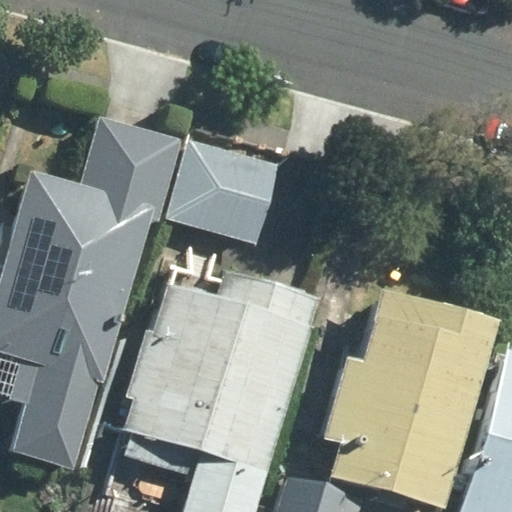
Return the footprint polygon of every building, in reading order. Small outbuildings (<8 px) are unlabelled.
[(150,227),(172,145),(163,143),(153,140),(93,122),(72,195),(25,180),(0,271),(0,356),(16,361),(4,405),(21,410),(8,455),(67,471),(92,383),(96,383),(141,224),(150,227)] [(190,141),(168,222),(256,245),(279,166),(190,141)] [(262,511),(319,306),(227,280),(219,307),(173,294),(159,341),(148,338),(130,401),(136,403),(129,434),(137,436),(129,461),(200,480),(191,511),(262,511)] [(435,509),(486,326),(372,296),(365,321),(370,323),(357,367),(338,362),(315,443),(330,448),(322,477),(368,490),(364,505),(392,511),(396,511),(400,500),(435,509)] [(511,511),(511,357),(502,355),(458,511),(511,511)] [(359,511),(362,503),(287,483),(278,511),(359,511)]
